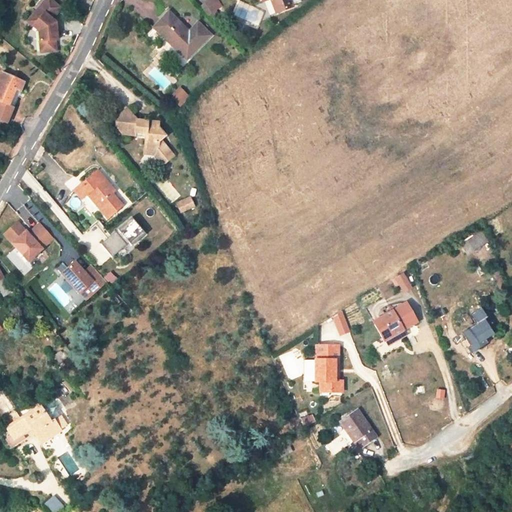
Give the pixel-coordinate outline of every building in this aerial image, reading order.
[(62,7),(52,0),(44,0),(27,22),(39,31),(41,52),(56,51),(55,44),(53,42),(55,40),(57,40),(56,22),(52,19),(62,7)] [(262,0),(263,2),(267,0),(271,0),(277,13),(292,7),(291,5),(300,1),(301,0),(262,0)] [(217,1),(203,9),(208,18),(222,10),(217,1)] [(153,28),(186,60),(209,35),(197,23),(188,32),(168,13),(153,28)] [(235,60),(240,56),(235,51),(231,55),(235,60)] [(19,92),(24,82),(1,73),(0,74),(0,103),(8,106),(15,90),(19,92)] [(188,96),(179,88),(170,97),(179,105),(188,96)] [(13,108),(19,92),(15,90),(8,106),(13,108)] [(8,106),(0,103),(0,120),(6,123),(13,108),(8,106)] [(137,120),(128,109),(116,118),(116,126),(123,134),(136,135),(136,133),(144,133),(144,155),(154,155),(154,158),(163,166),(174,157),(161,141),(166,136),(158,127),(158,122),(137,120)] [(97,170),(74,190),(92,211),(97,206),(107,218),(122,206),(112,194),(115,192),(111,186),(108,188),(102,182),(105,180),(97,170)] [(111,186),(105,180),(102,182),(108,188),(111,186)] [(181,212),(194,206),(190,198),(177,204),(181,212)] [(111,257),(128,243),(131,246),(145,234),(131,218),(100,244),(111,257)] [(18,224),(5,236),(20,252),(28,261),(53,238),(40,224),(32,231),(33,232),(36,234),(31,238),(29,236),(18,224)] [(468,254),(487,242),(481,231),(461,243),(468,254)] [(74,262),(65,269),(60,264),(56,268),(79,293),(80,293),(87,286),(94,293),(106,282),(91,265),(84,272),(74,262)] [(11,293),(0,273),(0,290),(4,297),(11,293)] [(404,273),(396,278),(405,293),(414,287),(404,273)] [(87,286),(80,293),(86,300),(94,293),(87,286)] [(417,322),(406,303),(373,322),(385,341),(417,322)] [(445,314),(443,309),(432,313),(434,318),(445,314)] [(44,318),(39,312),(35,315),(40,321),(44,318)] [(340,336),(351,332),(343,312),(332,316),(340,336)] [(493,335),(484,319),(462,333),(472,348),(483,340),(484,340),(493,335)] [(339,359),(339,346),(316,345),(316,360),(315,360),(314,383),(319,383),(319,393),(342,392),(342,380),(339,380),(334,380),(335,359),(339,359)] [(66,359),(60,351),(53,357),(58,365),(66,359)] [(0,405),(6,414),(13,408),(3,393),(0,395),(0,405)] [(58,409),(53,402),(52,403),(49,399),(39,406),(50,421),(54,419),(60,429),(67,425),(57,410),(58,409)] [(39,406),(34,409),(20,419),(8,428),(7,428),(12,436),(14,438),(22,433),(31,427),(42,442),(60,429),(54,419),(50,421),(39,406)] [(362,446),(376,436),(369,427),(357,409),(339,421),(354,442),(357,440),(362,446)] [(8,428),(20,419),(14,410),(3,421),(8,428)] [(14,438),(12,436),(6,441),(11,449),(26,439),(22,433),(14,438)] [(314,475),(323,496),(328,494),(319,473),(314,475)] [(314,475),(308,478),(317,499),(323,496),(314,475)]
